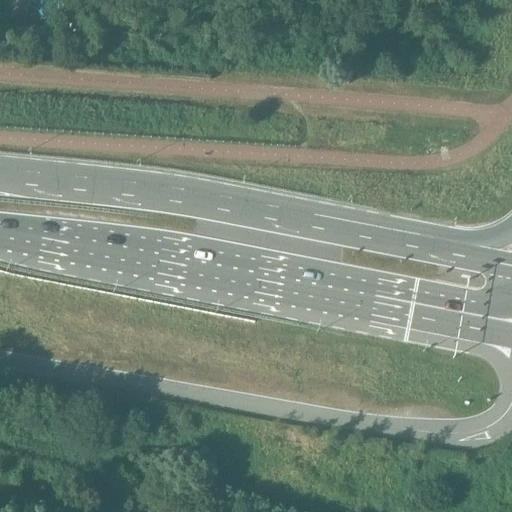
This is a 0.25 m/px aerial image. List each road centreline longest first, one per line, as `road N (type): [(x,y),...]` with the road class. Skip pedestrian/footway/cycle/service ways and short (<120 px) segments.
road 1 (unclassified): [(511,399),(493,423),(459,434),(0,361)]
road 2 (trunk): [(0,236),(511,334)]
road 3 (trunk): [(511,265),(181,195),(0,175)]
road 4 (unknown): [(373,308),(383,326),(481,346),(511,384)]
